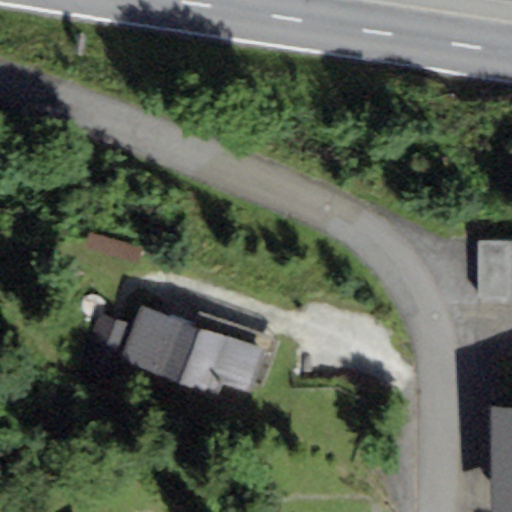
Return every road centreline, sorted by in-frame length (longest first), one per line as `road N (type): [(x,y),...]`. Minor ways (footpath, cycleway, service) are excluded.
road 1 (residential): [(436,511),(435,363),(420,305),(389,256),(324,210),(0,86)]
road 2 (secondary): [(161,0),(511,54)]
